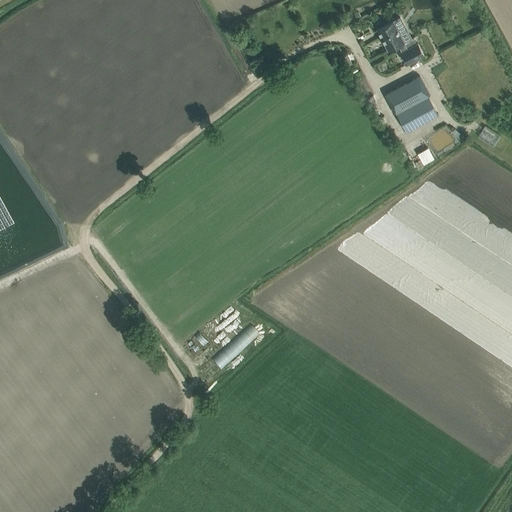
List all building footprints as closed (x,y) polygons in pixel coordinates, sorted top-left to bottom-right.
[(392,20),(377,28),(377,29),(388,50),(398,45),(401,51),(400,52),(407,64),(424,54),(418,42),(407,48),(392,20)] [(102,46),(106,55),(113,51),(109,42),(102,46)] [(329,70),(276,111),(282,120),(336,79),(329,70)] [(419,75),(385,93),(396,113),(406,130),(438,113),(429,95),(419,75)] [(337,82),(324,92),(331,101),(344,91),(337,82)] [(346,95),(330,105),(334,111),(338,108),(340,111),(352,104),(346,95)] [(481,139),(507,152),(511,142),(487,129),(481,139)] [(260,202),(141,289),(150,302),(151,302),(157,310),(156,311),(161,317),(167,313),(161,304),(380,144),(373,134),(267,211),(260,202)] [(432,149),(421,155),(428,166),(438,160),(432,149)] [(112,250),(215,177),(210,171),(219,165),(220,167),(230,159),(226,153),(220,158),(105,240),(112,250)] [(389,194),(406,181),(399,173),(382,186),(389,194)] [(195,196),(115,253),(122,263),(202,206),(195,196)] [(212,202),(123,265),(131,275),(219,212),(212,202)] [(233,203),(133,278),(139,287),(240,213),(233,203)] [(232,305),(182,343),(190,354),(240,315),(232,305)] [(192,356),(200,366),(250,324),(242,314),(192,356)] [(207,378),(264,335),(256,325),(199,367),(207,378)]
